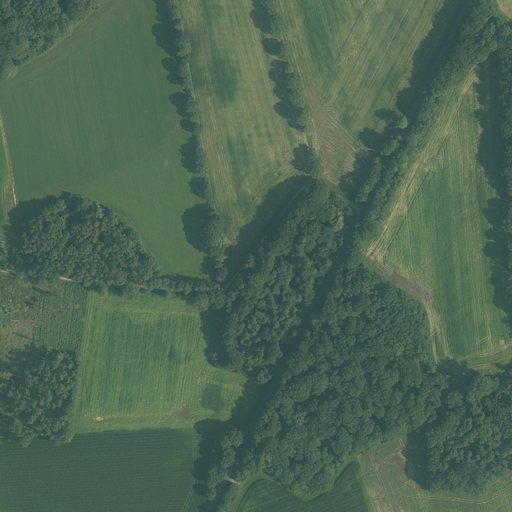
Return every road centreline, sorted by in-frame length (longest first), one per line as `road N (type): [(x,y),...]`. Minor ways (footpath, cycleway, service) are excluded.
road 1 (unclassified): [(362,211),(321,184),(303,186),(219,288),(0,265)]
road 2 (secondary): [(209,511),(362,211)]
road 3 (secondary): [(362,211),(470,0)]
